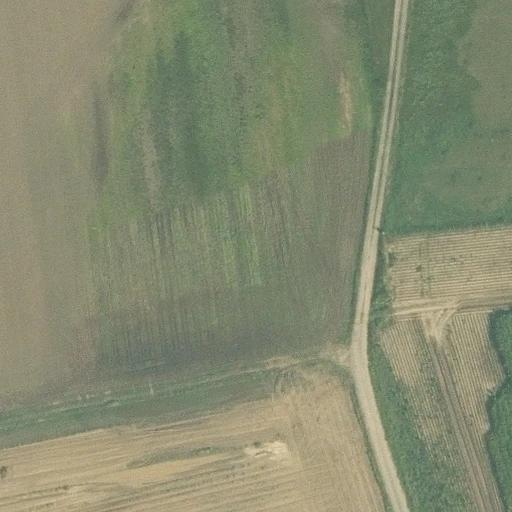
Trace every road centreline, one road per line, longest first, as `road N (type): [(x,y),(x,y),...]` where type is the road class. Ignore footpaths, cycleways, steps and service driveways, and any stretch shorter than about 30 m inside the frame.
road 1 (track): [(398,0),(352,352),(402,511)]
road 2 (track): [(352,352),(0,421)]
